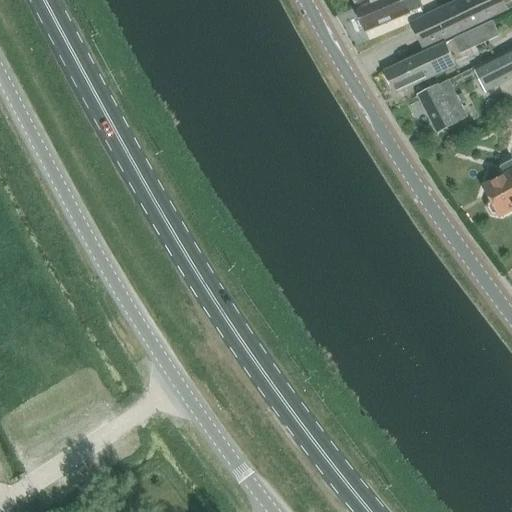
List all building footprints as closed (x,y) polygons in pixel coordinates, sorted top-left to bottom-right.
[(376,0),(356,9),(366,33),(410,14),(403,0),(376,0)] [(511,8),(511,0),(461,0),(411,24),(423,50),(511,8)] [(493,22),(453,40),(460,54),(500,36),(493,22)] [(384,72),(395,95),(457,66),(446,43),(384,72)] [(511,48),(474,68),(487,92),(511,79),(511,48)] [(418,96),(437,133),(468,117),(449,81),(418,96)] [(498,213),(500,217),(511,210),(511,161),(499,169),(504,177),(484,188),(492,202),(490,203),(489,207),(492,213),(496,215),(498,213)]
